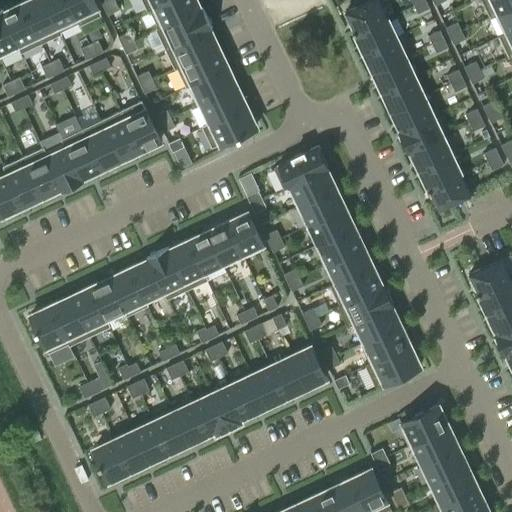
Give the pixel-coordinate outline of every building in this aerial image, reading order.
[(60,34),(44,0),(29,0),(22,4),(41,43),(60,34)] [(80,25),(67,0),(44,0),(60,34),(61,34),(60,31),(78,23),(79,25),(80,25)] [(100,15),(93,0),(67,0),(80,25),(100,15)] [(141,0),(146,10),(166,0),(141,0)] [(155,30),(202,7),(201,6),(199,8),(195,0),(166,0),(146,10),(147,11),(149,10),(157,27),(155,28),(155,30)] [(386,18),(377,0),(370,0),(345,12),(354,31),(352,31),(353,34),(386,18)] [(429,8),(425,0),(423,0),(413,5),(417,13),(429,8)] [(511,0),(481,0),(489,16),(511,5),(511,0)] [(119,9),(115,1),(103,6),(107,15),(119,9)] [(41,43),(22,4),(3,12),(2,9),(1,10),(21,53),(41,43)] [(499,36),(511,29),(511,5),(489,16),(490,18),(494,16),(503,33),(498,35),(499,36)] [(211,27),(202,7),(155,30),(165,49),(211,27)] [(1,10),(0,10),(0,57),(18,49),(20,53),(21,53),(1,10)] [(395,38),(386,18),(353,34),(355,33),(364,52),(394,38),(395,38)] [(457,22),(445,27),(449,36),(461,30),(457,22)] [(218,48),(209,29),(212,28),(211,27),(165,49),(174,68),(218,48)] [(511,29),(499,36),(508,56),(511,53),(511,29)] [(443,39),(439,30),(428,36),(432,44),(443,39)] [(465,39),(461,30),(449,36),(453,44),(465,39)] [(118,37),(122,46),(133,40),(129,31),(118,37)] [(373,72),(394,62),(404,57),(394,38),(364,52),(363,53),(373,72)] [(447,47),(443,39),(432,44),(436,53),(447,47)] [(97,40),(89,44),(94,55),(103,51),(97,40)] [(137,48),(133,40),(122,46),(126,54),(137,48)] [(94,55),(89,44),(80,48),(86,59),(94,55)] [(227,67),(218,48),(174,68),(174,69),(176,68),(185,87),(227,67)] [(105,57),(97,61),(102,73),(111,68),(105,57)] [(413,77),(404,57),(394,62),(373,72),(382,91),(413,77)] [(58,58),(50,62),(55,74),(63,70),(58,58)] [(102,73),(97,61),(89,65),(94,77),(102,73)] [(479,69),(475,61),(463,67),(467,75),(479,69)] [(55,74),(50,62),(41,66),(47,78),(55,74)] [(197,105),(236,87),(227,67),(185,87),(186,88),(188,87),(197,105)] [(462,78),(458,69),(446,75),(450,83),(462,78)] [(483,78),(479,69),(467,75),(471,83),(483,78)] [(136,76),(140,84),(152,79),(148,71),(136,76)] [(72,87),(66,75),(58,79),(63,91),(72,87)] [(19,77),(11,81),(16,92),(24,88),(19,77)] [(392,111),(423,96),(413,77),(382,91),(392,111)] [(466,86),(462,78),(450,83),(454,92),(466,86)] [(63,91),(58,79),(50,83),(55,95),(63,91)] [(156,87),(152,79),(140,84),(144,93),(156,87)] [(16,92),(11,81),(2,85),(8,96),(16,92)] [(245,106),(236,87),(197,105),(197,106),(201,104),(210,122),(201,126),(202,127),(245,106)] [(33,105),(27,94),(19,98),(24,109),(33,105)] [(432,116),(423,96),(392,111),(400,129),(401,130),(432,116)] [(24,109),(19,98),(11,102),(16,113),(24,109)] [(498,108),(494,100),(482,106),(486,114),(498,108)] [(159,140),(141,101),(120,110),(139,150),(159,140)] [(255,127),(245,106),(202,127),(211,147),(236,136),(237,138),(240,137),(239,134),(255,127)] [(476,108),(464,114),(469,122),(480,117),(476,108)] [(502,117),(498,108),(486,114),(490,122),(502,117)] [(139,150),(120,110),(101,119),(119,159),(139,150)] [(166,110),(155,115),(159,123),(170,118),(166,110)] [(410,150),(441,135),(432,116),(401,130),(400,129),(397,131),(408,152),(411,151),(410,150)] [(484,125),(480,117),(469,122),(472,131),(484,125)] [(174,126),(170,118),(159,123),(163,132),(174,126)] [(119,159),(101,119),(81,129),(100,168),(119,159)] [(100,168),(81,129),(62,138),(82,181),(83,180),(82,177),(100,168)] [(450,155),(441,135),(410,150),(411,151),(419,170),(450,155)] [(82,181),(62,138),(61,138),(63,143),(45,151),(43,147),(42,147),(62,190),(82,181)] [(179,138),(168,143),(172,152),(183,146),(179,138)] [(511,149),(511,139),(500,145),(504,153),(511,149)] [(273,168),(283,188),(328,167),(318,146),(273,168)] [(62,190),(42,147),(23,156),(41,196),(60,187),(62,190)] [(499,156),(495,147),(483,153),(487,161),(499,156)] [(427,190),(460,174),(450,155),(419,170),(428,188),(427,189),(427,190)] [(41,196),(23,156),(3,166),(22,206),(41,196)] [(503,164),(499,156),(487,161),(491,170),(503,164)] [(2,166),(6,175),(0,177),(0,211),(2,215),(22,206),(3,166),(2,166)] [(329,168),(328,167),(283,188),(283,189),(290,186),(299,205),(334,188),(326,169),(329,168)] [(469,195),(460,174),(427,190),(428,192),(430,191),(438,209),(469,195)] [(344,207),(334,188),(299,205),(308,224),(344,207)] [(258,190),(246,195),(250,204),(262,198),(258,190)] [(265,207),(262,198),(250,204),(254,212),(265,207)] [(313,246),(353,227),(344,207),(308,224),(317,243),(313,245),(313,246)] [(243,257),(264,248),(247,212),(226,222),(243,257)] [(243,257),(226,222),(207,231),(222,262),(240,254),(242,258),(243,257)] [(362,246),(353,227),(313,246),(322,265),(362,246)] [(276,229),(264,234),(269,243),(280,237),(276,229)] [(222,262),(207,231),(187,240),(206,280),(207,280),(203,271),(222,262)] [(284,245),(280,237),(269,243),(272,251),(284,245)] [(206,280),(187,240),(169,249),(167,246),(166,247),(187,289),(206,280)] [(330,286),(371,266),(362,246),(322,265),(323,266),(327,264),(335,282),(329,285),(330,286)] [(187,289),(166,247),(147,256),(167,299),(187,289)] [(167,299),(147,256),(146,256),(147,259),(129,268),(147,306),(148,305),(147,303),(164,295),(166,299),(167,299)] [(500,259),(469,274),(477,292),(476,293),(477,295),(479,295),(478,294),(509,280),(500,259)] [(337,306),(384,284),(383,283),(380,284),(371,266),(330,286),(338,304),(336,306),(337,306)] [(147,306),(129,268),(109,277),(127,315),(147,306)] [(295,268),(283,274),(287,282),(299,276),(295,268)] [(303,285),(299,276),(287,282),(291,290),(303,285)] [(127,315),(109,277),(90,287),(109,326),(110,326),(107,322),(125,313),(126,315),(127,315)] [(511,302),(511,284),(509,280),(478,294),(479,295),(488,314),(511,302)] [(346,326),(393,304),(384,284),(337,306),(346,326)] [(109,326),(90,287),(70,296),(89,336),(109,326)] [(277,306),(271,294),(262,298),(268,310),(277,306)] [(89,336),(70,296),(51,305),(69,345),(89,336)] [(497,333),(511,326),(511,302),(488,314),(496,332),(497,333)] [(393,305),(393,304),(346,326),(347,327),(355,323),(364,340),(359,342),(360,343),(399,325),(390,306),(393,305)] [(69,345),(51,305),(30,315),(37,329),(34,330),(36,333),(38,332),(48,352),(68,343),(69,345)] [(257,315),(253,306),(244,310),(248,319),(257,315)] [(305,321),(317,315),(313,307),(302,313),(305,321)] [(248,319),(244,310),(236,314),(240,323),(248,319)] [(286,324),(280,313),(271,317),(277,329),(286,324)] [(321,324),(317,315),(305,321),(309,330),(321,324)] [(266,334),(260,322),(251,326),(257,338),(266,334)] [(218,334),(214,324),(205,328),(204,326),(209,338),(218,334)] [(365,365),(408,344),(399,325),(360,343),(369,362),(364,364),(365,365)] [(209,338),(204,326),(196,330),(201,342),(209,338)] [(257,338),(251,326),(243,330),(249,342),(257,338)] [(511,349),(511,326),(497,333),(496,332),(493,333),(504,355),(507,354),(506,352),(511,349)] [(227,352),(221,341),(212,345),(218,357),(227,352)] [(179,352),(175,343),(166,347),(170,356),(179,352)] [(419,366),(408,344),(365,365),(375,386),(419,366)] [(218,357),(212,345),(204,349),(210,360),(218,357)] [(325,377),(310,346),(289,356),(304,387),(325,377)] [(332,346),(320,352),(324,360),(336,355),(332,346)] [(170,356),(166,347),(158,351),(162,360),(170,356)] [(340,363),(336,355),(324,360),(328,369),(340,363)] [(304,387),(289,356),(270,365),(285,396),(304,387)] [(188,371),(182,359),(173,363),(179,375),(188,371)] [(140,371),(136,361),(127,365),(126,363),(131,375),(140,371)] [(131,375),(126,363),(118,367),(123,379),(131,375)] [(179,375),(173,363),(165,367),(171,379),(179,375)] [(285,396),(270,365),(250,374),(265,405),(285,396)] [(265,405),(250,374),(231,384),(246,415),(265,405)] [(345,374),(333,380),(337,388),(349,383),(345,374)] [(101,389),(96,377),(87,382),(92,393),(101,389)] [(149,390),(143,378),(134,382),(140,394),(149,390)] [(92,393),(87,382),(78,386),(84,397),(92,393)] [(140,394),(134,382),(126,386),(132,398),(140,394)] [(246,415),(231,384),(211,393),(227,427),(239,421),(238,418),(246,415)] [(227,427),(211,393),(192,402),(206,433),(215,429),(216,432),(227,427)] [(110,408),(104,396),(95,400),(101,412),(110,408)] [(101,412),(95,400),(87,404),(93,416),(101,412)] [(206,433),(192,402),(172,411),(187,442),(206,433)] [(408,445),(447,427),(437,405),(398,424),(408,445)] [(187,442),(172,411),(153,421),(167,452),(187,442)] [(167,452),(153,421),(133,430),(148,461),(167,452)] [(422,463),(457,446),(447,427),(408,445),(409,446),(413,444),(422,463)] [(148,461),(133,430),(114,439),(128,470),(148,461)] [(128,470),(114,439),(93,449),(100,463),(97,464),(99,467),(102,466),(108,480),(128,470)] [(466,466),(457,446),(422,463),(431,482),(466,466)] [(382,447),(370,453),(374,461),(386,456),(382,447)] [(390,464),(386,456),(374,461),(378,470),(390,464)] [(434,505),(475,485),(466,466),(431,482),(440,501),(433,504),(434,505)] [(382,511),(389,509),(371,469),(350,478),(366,511),(382,511)] [(366,511),(350,478),(331,488),(342,511),(359,511),(364,510),(364,511),(366,511)] [(468,511),(484,505),(475,485),(434,505),(437,511),(468,511)] [(400,486),(389,492),(393,500),(404,495),(400,486)] [(342,511),(331,488),(311,497),(318,511),(342,511)] [(408,503),(404,495),(393,500),(397,509),(408,503)] [(318,511),(311,497),(292,506),(294,511),(318,511)]
